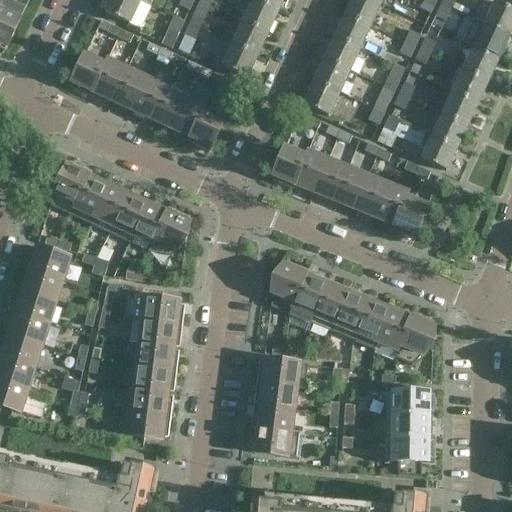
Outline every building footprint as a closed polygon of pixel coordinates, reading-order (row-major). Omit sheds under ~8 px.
[(0,49),(5,52),(20,20),(25,9),(6,0),(2,0),(0,5),(1,5),(0,6),(0,49)] [(129,25),(140,2),(135,0),(111,0),(105,14),(129,25)] [(189,10),(193,0),(181,0),(179,6),(189,10)] [(278,12),(283,0),(254,0),(254,1),(278,12)] [(371,27),(381,5),(370,0),(354,0),(347,16),(371,27)] [(430,14),(435,2),(430,0),(424,0),(420,9),(430,14)] [(455,0),(443,0),(441,5),(451,10),(454,4),(455,0)] [(268,34),(278,12),(254,1),(244,23),(268,34)] [(205,18),(210,6),(200,2),(195,13),(205,18)] [(511,10),(496,3),(485,26),(509,37),(511,31),(511,10)] [(454,4),(451,10),(458,13),(467,17),(469,11),(461,7),(454,4)] [(446,21),(451,10),(441,5),(436,16),(446,21)] [(378,30),(371,27),(347,16),(336,38),(360,50),(367,34),(375,38),(378,30)] [(174,17),(169,29),(178,33),(184,21),(174,17)] [(257,57),(268,34),(244,23),(234,46),(257,57)] [(194,40),(199,28),(190,24),(184,36),(194,40)] [(118,38),(122,31),(110,26),(107,33),(118,38)] [(499,59),(509,37),(485,26),(475,48),(499,59)] [(133,37),(122,31),(118,38),(130,44),(133,37)] [(414,47),(420,36),(410,31),(404,42),(414,47)] [(350,72),(360,50),(336,38),(326,61),(350,72)] [(436,43),(426,38),(421,50),(431,54),(436,43)] [(409,59),(414,47),(404,42),(399,54),(409,59)] [(158,57),(161,50),(150,44),(146,51),(158,57)] [(247,79),(257,57),(234,46),(223,68),(247,79)] [(488,82),(499,59),(475,48),(465,71),(488,82)] [(169,62),(172,55),(161,50),(158,57),(169,62)] [(425,66),(431,54),(421,50),(415,61),(425,66)] [(90,98),(107,62),(107,61),(105,66),(85,57),(70,89),(90,98)] [(356,75),(350,72),(326,61),(315,83),(339,94),(346,81),(352,84),(356,75)] [(113,103),(127,71),(107,62),(90,98),(92,98),(94,94),(113,103)] [(197,75),(200,68),(189,63),(186,69),(197,75)] [(478,104),(488,82),(465,71),(457,67),(453,76),(460,79),(454,93),(478,104)] [(211,73),(200,68),(197,75),(208,80),(211,73)] [(132,112),(147,80),(127,71),(113,103),(132,112)] [(394,91),(399,80),(389,75),(384,87),(394,91)] [(228,89),(231,82),(220,77),(217,84),(228,89)] [(152,121),(166,89),(147,80),(132,112),(152,121)] [(415,87),(405,82),(400,94),(410,99),(415,87)] [(329,117),(339,94),(315,83),(305,106),(329,117)] [(388,103),(394,91),(384,87),(378,98),(388,103)] [(171,130),(186,98),(166,89),(152,121),(171,130)] [(468,126),(478,104),(454,93),(444,115),(468,126)] [(404,110),(410,99),(400,94),(394,105),(404,110)] [(189,144),(206,107),(186,98),(171,130),(190,138),(188,143),(189,144)] [(206,108),(206,107),(189,144),(209,153),(224,121),(204,112),(206,108)] [(368,121),(378,125),(383,114),(373,109),(368,121)] [(457,149),(468,126),(444,115),(433,138),(457,149)] [(389,116),(384,128),(394,133),(399,121),(389,116)] [(306,125),(317,130),(320,123),(309,118),(306,125)] [(337,139),(340,132),(329,127),(326,134),(337,139)] [(352,138),(340,132),(337,139),(348,145),(352,138)] [(446,172),(457,149),(433,138),(422,161),(446,172)] [(376,158),(380,151),(368,145),(365,152),(376,158)] [(306,158),(305,158),(285,150),(272,182),(294,191),(295,186),(294,186),(306,158)] [(391,156),(380,151),(376,158),(388,163),(391,156)] [(314,194),(328,162),(307,153),(305,158),(306,158),(294,186),(295,186),(314,194)] [(334,202),(348,170),(328,162),(314,194),(334,202)] [(71,216),(91,173),(71,164),(70,163),(60,181),(50,207),(52,208),(71,216)] [(416,176),(419,169),(407,163),(404,170),(416,176)] [(430,174),(419,169),(416,176),(427,181),(430,174)] [(354,210),(368,178),(348,170),(334,202),(354,210)] [(91,226),(109,187),(90,178),(92,173),(91,173),(71,216),(91,226)] [(374,219),(388,186),(368,178),(354,210),(374,219)] [(406,199),(407,200),(409,195),(388,186),(374,219),(394,227),(406,199)] [(110,235),(128,196),(109,187),(91,226),(95,219),(113,227),(109,234),(110,235)] [(130,244),(148,205),(128,196),(110,235),(130,244)] [(427,208),(407,200),(406,199),(394,227),(392,231),(414,240),(427,208)] [(153,246),(170,210),(169,209),(166,214),(148,205),(130,244),(131,244),(134,237),(152,245),(153,246)] [(189,218),(170,210),(153,246),(152,245),(149,253),(150,253),(170,257),(171,257),(186,239),(190,218),(189,218)] [(57,249),(59,242),(47,239),(45,246),(57,249)] [(71,246),(59,242),(57,249),(69,253),(71,246)] [(70,260),(37,249),(29,272),(63,282),(70,260)] [(94,267),(96,260),(85,256),(82,263),(94,267)] [(108,263),(96,260),(94,267),(106,271),(108,263)] [(289,316),(306,276),(307,277),(308,272),(288,263),(287,263),(274,279),(271,308),(289,316)] [(104,278),(106,271),(94,267),(92,274),(104,278)] [(56,304),(63,282),(29,272),(23,294),(56,304)] [(138,283),(139,275),(127,274),(126,281),(138,283)] [(151,284),(152,277),(139,275),(138,283),(151,284)] [(327,285),(307,277),(306,276),(289,316),(290,316),(293,309),(313,317),(310,324),(311,324),(327,285)] [(332,333),(348,294),(327,285),(311,324),(332,333)] [(49,326),(56,304),(23,294),(16,315),(49,326)] [(353,342),(369,302),(348,294),(332,333),(353,342)] [(145,299),(142,322),(142,323),(182,328),(182,324),(183,314),(178,314),(179,309),(179,310),(180,303),(145,299)] [(98,304),(91,302),(88,314),(95,316),(98,304)] [(374,350),(390,311),(369,302),(353,342),(374,350)] [(104,304),(101,317),(109,318),(112,306),(104,304)] [(397,351),(410,319),(390,311),(374,350),(375,351),(378,343),(397,351)] [(92,328),(95,316),(88,314),(85,326),(92,328)] [(434,322),(432,322),(412,314),(410,319),(397,351),(394,359),(411,366),(412,367),(433,344),(434,322)] [(42,348),(49,326),(16,315),(9,337),(42,348)] [(106,330),(109,318),(101,317),(99,329),(106,330)] [(182,331),(182,328),(142,323),(142,322),(132,321),(129,344),(139,346),(139,345),(174,350),(175,344),(174,344),(175,340),(180,341),(181,331),(182,331)] [(35,369),(42,348),(9,337),(2,359),(35,369)] [(173,355),(174,350),(139,345),(139,346),(136,368),(176,373),(177,370),(176,370),(178,359),(172,359),(173,355)] [(85,361),(88,348),(81,347),(78,359),(85,361)] [(284,357),(285,349),(273,348),(272,355),(284,357)] [(94,349),(92,361),(99,363),(102,351),(94,349)] [(297,359),(298,351),(285,349),(284,357),(297,359)] [(328,363),(329,355),(317,353),(315,361),(328,363)] [(340,364),(341,357),(329,355),(328,363),(340,364)] [(0,381),(28,391),(35,369),(2,359),(0,364),(0,381)] [(83,373),(85,361),(78,359),(75,371),(83,373)] [(96,375),(99,363),(92,361),(89,374),(96,375)] [(257,381),(257,384),(297,389),(300,365),(265,361),(264,367),(265,367),(264,371),(259,371),(258,381),(257,381)] [(176,376),(176,373),(136,368),(134,389),(126,388),(126,389),(168,395),(169,390),(169,385),(174,386),(176,376)] [(340,383),(341,371),(333,370),(332,382),(340,383)] [(349,372),(341,371),(340,383),(347,384),(349,372)] [(73,392),(78,393),(81,383),(65,378),(62,390),(73,392)] [(0,407),(21,414),(28,391),(0,381),(0,407)] [(294,412),(297,389),(257,384),(257,387),(256,397),(261,398),(260,402),(259,407),(294,412)] [(167,400),(168,395),(126,389),(123,412),(170,418),(171,415),(172,405),(167,404),(167,400)] [(78,406),(81,394),(78,393),(73,392),(71,405),(78,406)] [(434,408),(434,394),(388,393),(387,417),(430,417),(430,408),(434,408)] [(86,408),(89,396),(81,394),(78,406),(86,408)] [(331,404),(330,416),(338,417),(339,404),(331,404)] [(76,418),(78,406),(71,405),(68,417),(76,418)] [(83,420),(86,408),(78,406),(76,418),(83,420)] [(354,417),(355,406),(345,406),(345,416),(354,417)] [(291,433),(294,412),(259,407),(259,412),(258,417),(253,416),(252,426),(251,429),(299,435),(299,434),(291,433)] [(170,421),(170,418),(123,412),(120,435),(162,441),(163,435),(163,431),(168,431),(170,421)] [(337,429),(338,417),(330,416),(329,429),(337,429)] [(354,427),(354,417),(345,416),(344,426),(354,427)] [(430,440),(430,417),(387,417),(387,418),(390,418),(390,439),(387,439),(430,440)] [(296,459),(299,435),(251,429),(251,432),(250,443),(255,443),(254,447),(253,453),(296,459)] [(353,439),(343,439),(342,449),(352,450),(353,439)] [(433,464),(433,450),(430,449),(430,440),(387,439),(387,463),(398,463),(398,477),(421,479),(422,464),(433,464)] [(145,511),(150,492),(154,493),(156,482),(152,481),(154,473),(154,474),(154,472),(155,465),(145,463),(143,470),(131,467),(131,469),(124,467),(122,478),(5,453),(4,460),(0,459),(0,511),(4,511),(145,511)] [(330,471),(337,472),(338,459),(330,459),(330,471)] [(275,505),(249,503),(248,511),(428,511),(429,508),(424,508),(425,500),(425,499),(426,492),(415,491),(414,498),(402,497),(402,498),(395,498),(394,509),(275,498),(275,505)]
